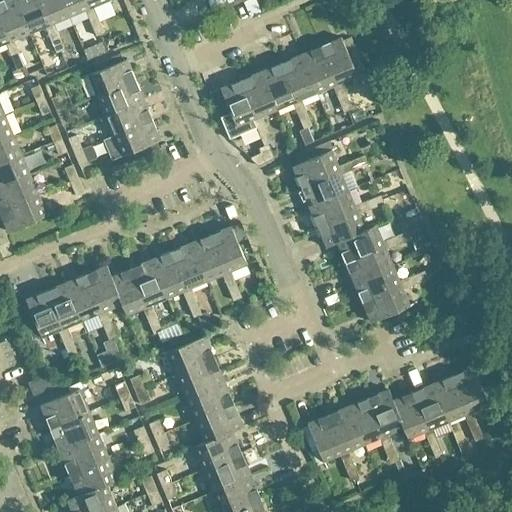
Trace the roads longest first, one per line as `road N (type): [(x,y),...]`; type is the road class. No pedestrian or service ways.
road 1 (residential): [(218,159),(121,200),(106,227),(0,270)]
road 2 (residential): [(331,373),(247,190),(218,159)]
road 3 (residential): [(218,159),(144,0)]
